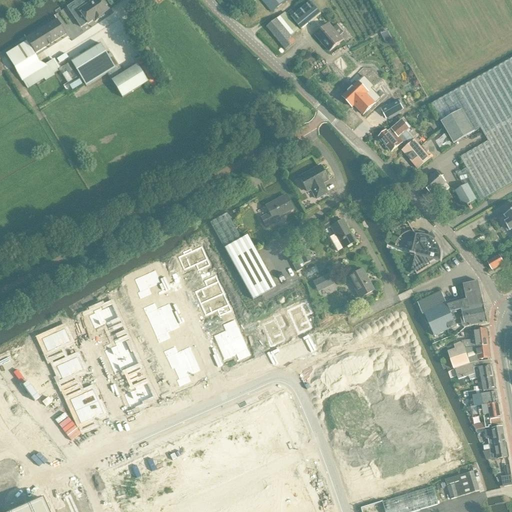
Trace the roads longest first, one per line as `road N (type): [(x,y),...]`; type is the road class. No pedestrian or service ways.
road 1 (residential): [(511,312),(445,225),(325,111)]
road 2 (residential): [(456,451),(396,328),(289,371)]
road 3 (residential): [(325,111),(209,0)]
road 4 (residential): [(289,371),(346,511)]
road 5 (residential): [(160,270),(222,399)]
road 6 (residential): [(126,440),(48,473),(2,450)]
road 7 (residential): [(74,321),(126,440)]
